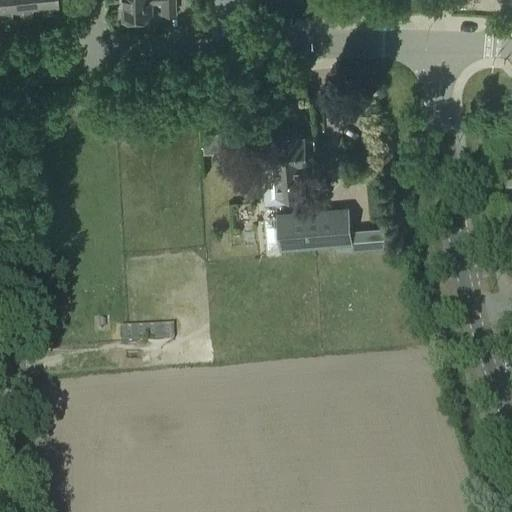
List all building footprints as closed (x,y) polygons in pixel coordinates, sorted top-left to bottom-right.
[(0,0),(0,13),(16,12),(14,0),(0,0)] [(14,0),(16,12),(36,9),(35,0),(14,0)] [(35,0),(36,9),(58,7),(57,0),(35,0)] [(120,0),(121,18),(151,18),(151,1),(161,1),(161,13),(175,13),(174,0),(120,0)] [(288,136),(270,138),(272,167),(274,166),(276,195),(305,192),(302,164),(307,163),(306,152),(315,151),(314,137),(305,138),(304,136),(288,137),(288,136)] [(334,210),(277,215),(280,249),(337,244),(357,242),(354,208),(334,210)] [(172,327),(120,329),(120,343),(172,341),(172,327)]
